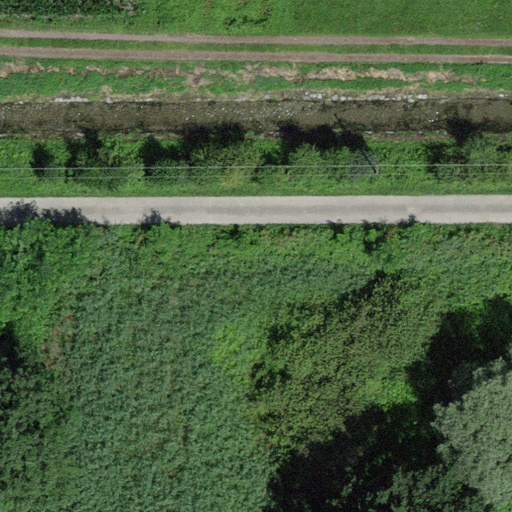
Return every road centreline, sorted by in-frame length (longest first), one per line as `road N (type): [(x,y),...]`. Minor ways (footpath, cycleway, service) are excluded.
road 1 (unclassified): [(0,214),(511,211)]
road 2 (track): [(511,58),(0,57)]
